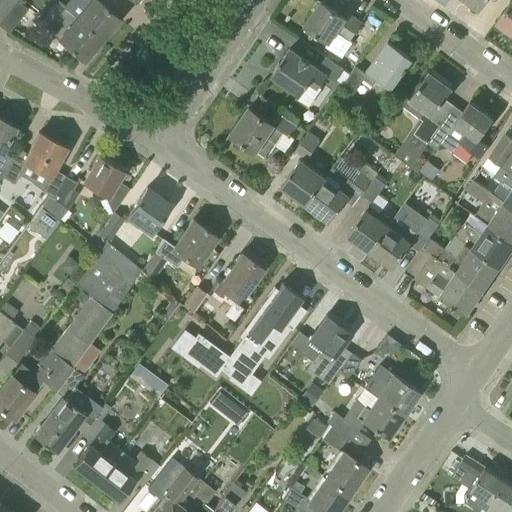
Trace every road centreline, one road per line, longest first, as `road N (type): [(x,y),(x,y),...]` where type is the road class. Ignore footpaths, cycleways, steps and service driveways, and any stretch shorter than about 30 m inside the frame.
road 1 (residential): [(471,376),(158,140)]
road 2 (residential): [(158,140),(0,54)]
road 3 (residential): [(158,140),(257,0)]
road 4 (residential): [(511,85),(400,0)]
road 5 (residential): [(380,511),(454,402)]
